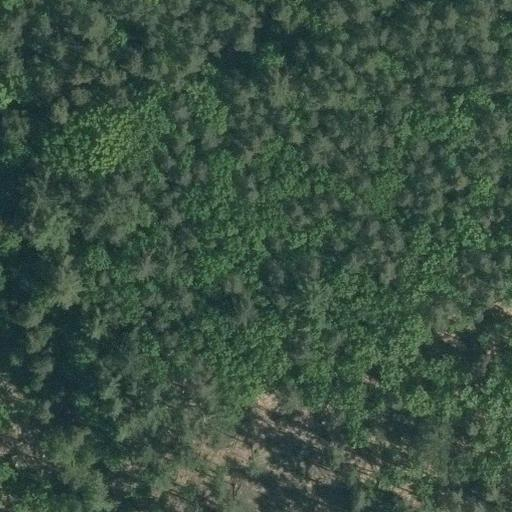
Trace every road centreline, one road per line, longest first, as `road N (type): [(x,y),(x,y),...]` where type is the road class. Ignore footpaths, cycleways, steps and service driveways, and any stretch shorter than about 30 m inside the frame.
road 1 (track): [(393,0),(5,147)]
road 2 (track): [(0,149),(141,511)]
